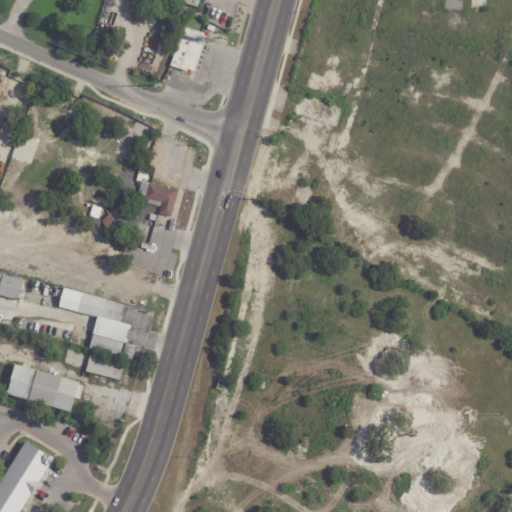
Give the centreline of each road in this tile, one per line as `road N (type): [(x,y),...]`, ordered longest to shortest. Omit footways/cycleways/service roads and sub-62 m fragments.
road 1 (tertiary): [(511,143),(380,172),(326,168),(239,145),(0,40)]
road 2 (primary): [(276,0),(176,392)]
road 3 (primary): [(176,392),(144,482),(124,511)]
